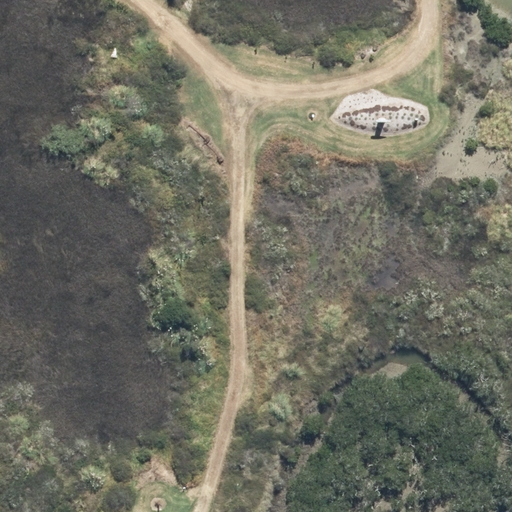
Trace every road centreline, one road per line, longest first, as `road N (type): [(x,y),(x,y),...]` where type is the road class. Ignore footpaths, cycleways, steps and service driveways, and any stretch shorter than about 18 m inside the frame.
road 1 (track): [(203,511),(241,379),(239,98),(150,0)]
road 2 (track): [(429,0),(428,26),(360,72),(239,98)]
